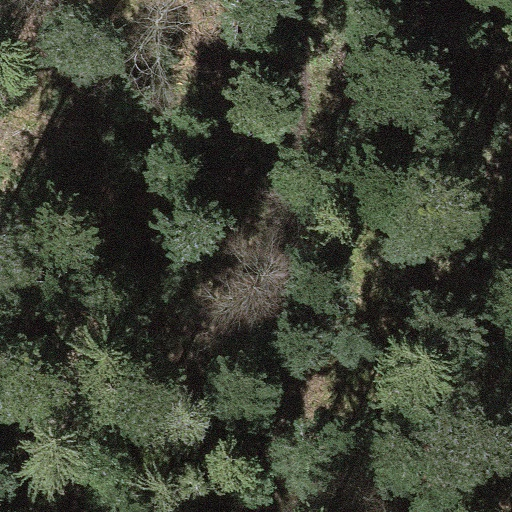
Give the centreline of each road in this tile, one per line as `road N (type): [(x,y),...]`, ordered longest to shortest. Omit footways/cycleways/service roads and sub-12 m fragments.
road 1 (track): [(272,511),(275,294),(295,0)]
road 2 (track): [(73,511),(0,279)]
